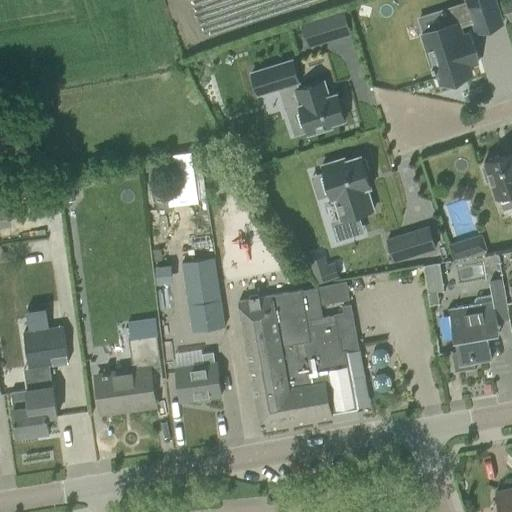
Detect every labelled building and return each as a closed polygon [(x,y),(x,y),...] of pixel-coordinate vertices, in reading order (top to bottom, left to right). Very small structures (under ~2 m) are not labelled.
[(369,0),(360,1),(363,24),(377,22),(374,0),(369,0)] [(493,0),(465,0),(469,11),(494,3),(493,0)] [(324,41),(318,20),(301,25),(308,46),(324,41)] [(459,23),(423,34),(434,71),(437,70),(441,83),(471,73),(468,64),(478,61),(469,33),(462,35),(459,23)] [(328,40),(333,55),(351,48),(346,34),(328,40)] [(339,101),(337,94),(328,97),(323,81),(299,88),(297,82),(299,82),(292,60),(251,73),(257,94),(278,88),(285,111),(299,107),(307,135),(331,127),(330,124),(345,119),(343,113),(345,112),(342,100),(339,101)] [(511,151),(484,161),(486,166),(482,168),(486,182),(490,180),(496,199),(511,194),(511,151)] [(193,153),(170,156),(174,182),(167,183),(170,204),(200,200),(193,153)] [(370,187),(369,185),(365,172),(368,171),(365,159),(362,160),(361,157),(345,162),(344,159),(321,166),(331,199),(334,198),(342,225),(333,228),(336,240),(358,234),(353,217),(373,210),(366,189),(370,187)] [(409,256),(402,235),(386,240),(393,261),(409,256)] [(332,276),(329,252),(312,253),(315,278),(332,276)] [(212,261),(180,266),(192,335),(223,330),(212,261)] [(168,265),(155,266),(157,283),(170,281),(168,265)] [(509,319),(503,281),(489,283),(491,294),(476,297),(474,301),(474,304),(450,308),(449,308),(454,341),(455,341),(457,351),(452,352),(455,371),(454,371),(454,372),(476,368),(476,367),(475,367),(474,363),(491,360),(486,335),(499,333),(497,322),(509,319)] [(300,292),(272,296),(281,346),(280,346),(285,376),(291,387),(297,421),(330,415),(330,413),(357,408),(347,350),(358,348),(351,305),(343,306),(344,313),(335,314),(322,316),(320,304),(349,300),(346,282),(300,290),(300,292)] [(437,292),(428,293),(429,305),(439,303),(437,292)] [(281,346),(272,296),(272,295),(238,301),(260,427),(297,421),(291,387),(285,376),(280,346),(281,346)] [(96,377),(98,392),(101,412),(120,410),(119,406),(130,404),(130,408),(154,405),(151,385),(149,369),(161,367),(154,323),(128,327),(130,339),(128,339),(133,371),(96,377)] [(68,362),(63,326),(23,332),(29,368),(68,362)] [(203,365),(175,369),(177,381),(179,401),(221,395),(217,364),(217,363),(214,363),(213,352),(202,353),(203,365)] [(57,416),(52,386),(10,392),(17,437),(49,432),(46,417),(57,416)] [(511,511),(511,488),(495,492),(499,511),(511,511)]
